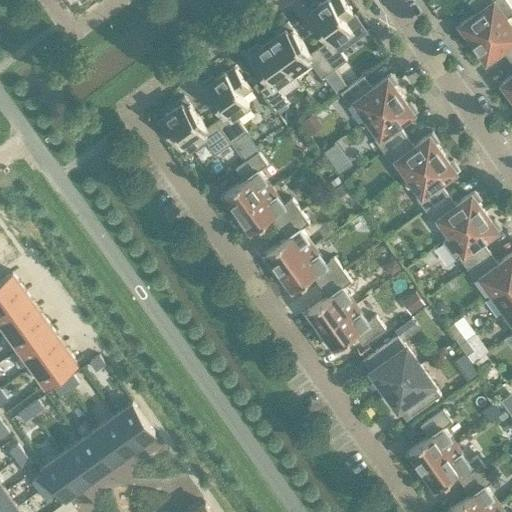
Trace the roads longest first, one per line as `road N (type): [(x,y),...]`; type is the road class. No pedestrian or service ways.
road 1 (residential): [(418,511),(131,109),(279,0)]
road 2 (unclassified): [(297,511),(0,95)]
road 3 (tertiary): [(511,168),(391,0)]
